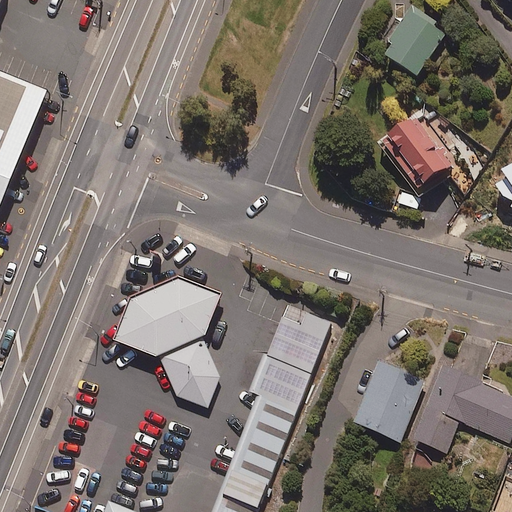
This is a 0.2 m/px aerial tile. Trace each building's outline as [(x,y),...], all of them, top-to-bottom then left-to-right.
[(411,8),(381,57),(416,79),(447,29),(411,8)] [(0,207),(45,88),(0,70),(0,207)] [(455,167),(418,119),(381,147),(418,195),(455,167)] [(507,178),(495,184),(502,196),(511,200),(511,202),(510,207),(511,207),(511,163),(501,169),(507,178)] [(226,293),(182,279),(130,303),(113,341),(158,361),(180,395),(200,404),(212,398),(222,378),(206,337),(226,293)] [(260,511),(333,322),(290,306),(211,511),(260,511)] [(426,383),(378,364),(353,425),(401,444),(426,383)] [(511,436),(511,396),(441,369),(412,443),(448,457),(461,423),(510,442),(511,436)] [(135,511),(109,501),(104,511),(135,511)]
